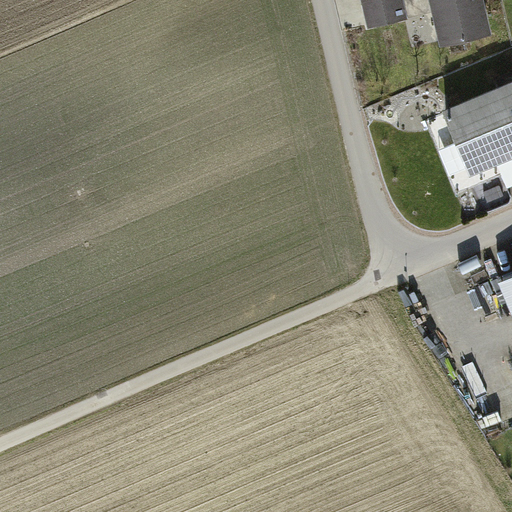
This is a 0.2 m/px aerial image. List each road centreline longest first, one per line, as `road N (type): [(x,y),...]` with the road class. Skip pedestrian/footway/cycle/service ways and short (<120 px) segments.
road 1 (track): [(0,446),(373,285),(407,247)]
road 2 (unclassified): [(323,0),(369,197),(385,228),(407,247),(433,250),(511,225)]
